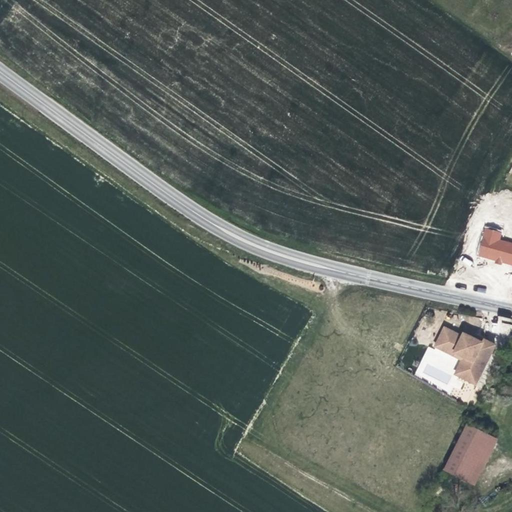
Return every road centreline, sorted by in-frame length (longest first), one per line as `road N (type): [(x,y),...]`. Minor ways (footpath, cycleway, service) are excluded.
road 1 (tertiary): [(0,70),(186,206),(240,235),(329,267),(511,309)]
road 2 (track): [(345,270),(253,437),(388,511)]
